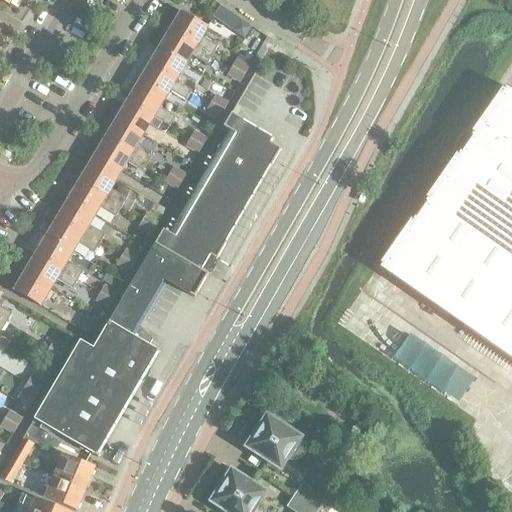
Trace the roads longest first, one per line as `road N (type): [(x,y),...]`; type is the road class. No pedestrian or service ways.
road 1 (primary): [(220,356),(250,326),(382,93),(420,0)]
road 2 (primary): [(394,0),(335,136),(230,317),(220,356)]
road 3 (residential): [(0,176),(15,177),(45,159),(139,0)]
road 4 (primary): [(220,356),(142,511)]
road 5 (residential): [(0,111),(67,0)]
